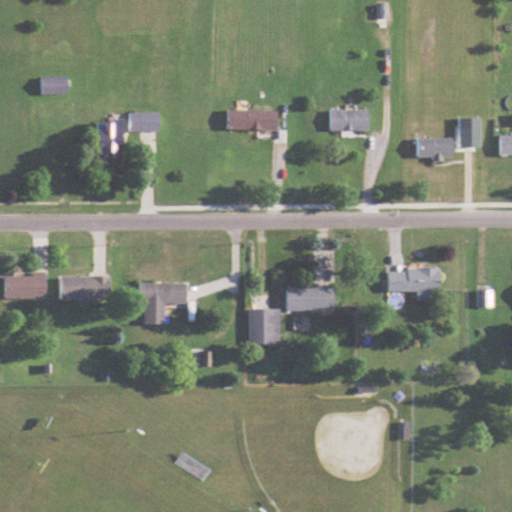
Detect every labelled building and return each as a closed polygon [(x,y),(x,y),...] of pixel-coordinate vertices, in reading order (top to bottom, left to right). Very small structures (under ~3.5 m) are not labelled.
[(69,78),(40,78),(40,94),(69,94),(69,78)] [(369,110),(329,110),(329,130),(369,130),(369,110)] [(278,111),(227,111),(227,130),(278,130),(278,111)] [(129,130),(155,130),(155,114),(129,114),(129,130)] [(98,158),(125,158),(125,121),(98,121),(98,158)] [(511,134),(499,134),(499,156),(511,155),(511,134)] [(453,159),(453,138),(416,138),(416,159),(453,159)] [(388,292),(417,292),(417,300),(431,300),(431,291),(442,291),(441,268),(388,269),(388,292)] [(5,300),(47,300),(47,276),(5,276),(5,300)] [(112,277),(60,277),(60,301),(112,301),(112,277)] [(166,304),(188,304),(188,283),(142,284),(143,325),(166,325),(166,304)] [(335,311),(335,289),(286,289),(286,311),(335,311)] [(477,308),(493,308),(493,291),(477,291),(477,308)] [(250,345),(280,345),(280,309),(268,309),(268,296),(250,296),(250,345)]
